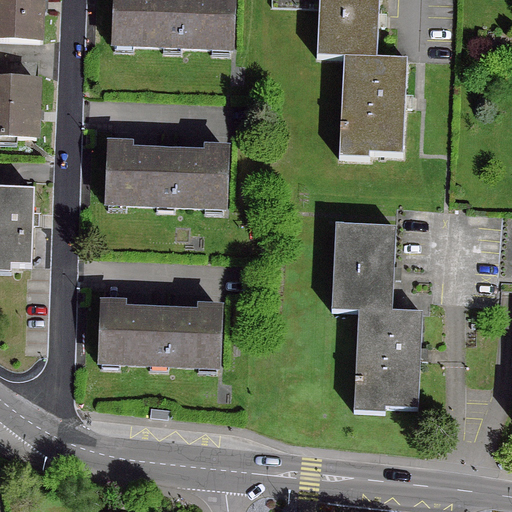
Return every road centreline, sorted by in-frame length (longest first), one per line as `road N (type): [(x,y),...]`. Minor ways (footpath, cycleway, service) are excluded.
road 1 (residential): [(74,0),(60,368),(22,417)]
road 2 (tertiary): [(222,465),(511,496)]
road 3 (tertiary): [(22,417),(93,449),(222,465)]
